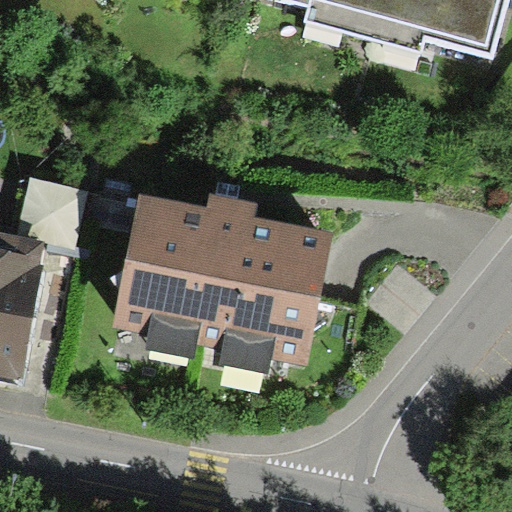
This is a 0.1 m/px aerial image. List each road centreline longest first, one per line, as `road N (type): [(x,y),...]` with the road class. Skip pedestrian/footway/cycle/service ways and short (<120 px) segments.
road 1 (tertiary): [(0,446),(319,511)]
road 2 (residential): [(355,511),(391,424),(511,278)]
